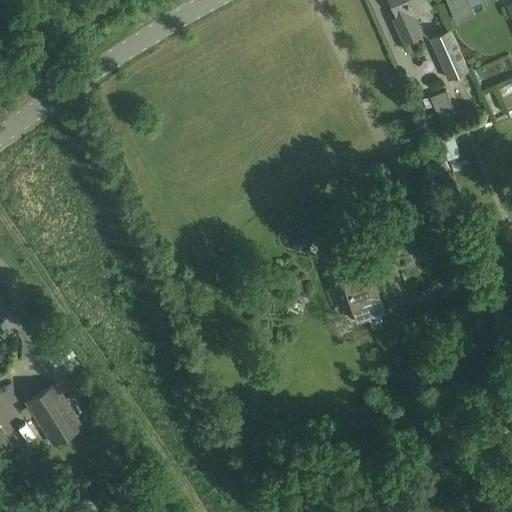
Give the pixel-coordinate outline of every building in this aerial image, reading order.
[(392,0),(404,25),(400,28),(405,40),(424,31),(415,12),(427,7),(424,0),(423,0),(392,0)] [(465,0),(443,0),(452,21),(471,13),(465,0)] [(468,70),(451,28),(430,36),(448,78),(468,70)] [(457,116),(446,89),(431,96),(422,100),(426,108),(427,108),(430,115),(436,112),(438,115),(446,112),(449,119),(457,116)] [(440,160),(425,165),(430,183),(446,177),(440,160)] [(357,321),(362,319),(369,317),(373,329),(384,325),(380,313),(386,311),(372,270),(355,276),(352,269),(331,276),(342,310),(352,307),(357,321)] [(481,294),(444,307),(460,350),(497,337),(481,294)] [(66,344),(47,357),(56,370),(75,358),(66,344)] [(26,400),(53,444),(84,425),(56,381),(26,400)] [(35,483),(17,450),(0,459),(0,470),(13,495),(35,483)]
